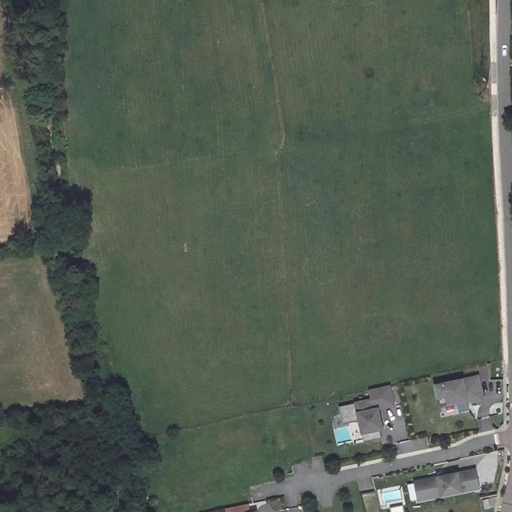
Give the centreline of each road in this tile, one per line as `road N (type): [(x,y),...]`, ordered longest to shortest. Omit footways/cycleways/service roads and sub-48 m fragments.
road 1 (unclassified): [(505,0),(511,297)]
road 2 (residential): [(257,494),(511,435)]
